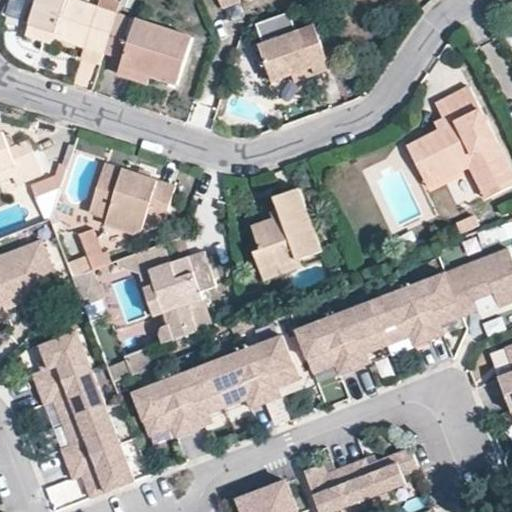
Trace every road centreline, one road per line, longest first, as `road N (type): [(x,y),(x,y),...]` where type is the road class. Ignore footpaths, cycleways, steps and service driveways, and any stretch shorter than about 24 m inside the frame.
road 1 (residential): [(0,85),(225,156),(261,155),(375,110),(444,11),(467,0)]
road 2 (residential): [(188,511),(218,477),(413,399),(437,408),(451,435)]
